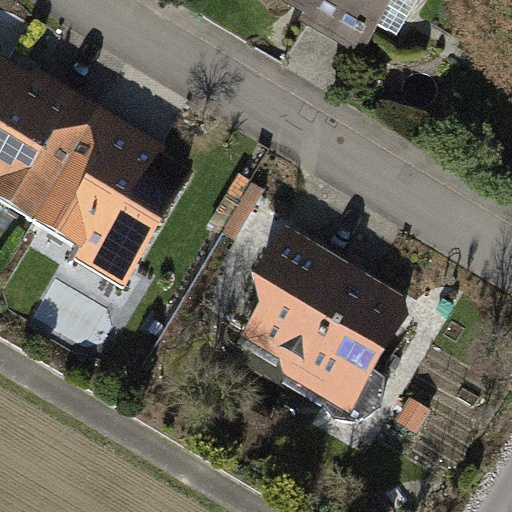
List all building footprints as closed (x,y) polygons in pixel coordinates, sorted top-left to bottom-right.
[(272,0),(354,51),(366,31),(389,45),(416,0),(272,0)] [(0,204),(41,229),(111,113),(44,73),(39,81),(5,61),(0,69),(0,204)] [(177,153),(111,113),(41,229),(90,259),(81,275),(132,305),(206,181),(173,161),(177,153)] [(269,192),(243,178),(218,226),(244,240),(269,192)] [(410,303),(289,227),(263,283),(265,326),(250,343),(287,367),(283,374),(314,392),(339,425),(365,426),(385,409),(385,380),(415,332),(410,303)] [(431,413),(412,401),(397,425),(416,436),(431,413)]
